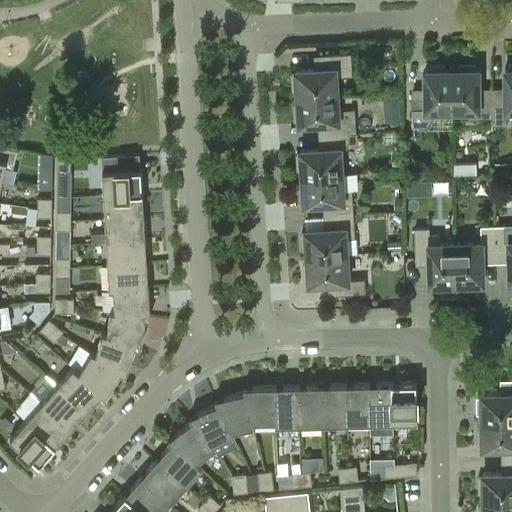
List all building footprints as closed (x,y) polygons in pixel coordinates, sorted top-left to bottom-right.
[(297,96),(337,94),(336,76),(352,75),(350,53),(318,55),(319,68),(295,70),(297,96)] [(505,93),(492,93),(492,118),(492,125),(506,125),(506,109),(511,109),(511,68),(504,69),(505,93)] [(468,118),(492,118),(492,93),(479,93),(478,69),(451,70),(452,110),(468,109),(468,118)] [(426,110),(452,110),(451,70),(424,70),(425,94),(412,94),(412,126),(426,126),(426,110)] [(322,122),(323,135),(348,133),(347,109),(338,110),(337,94),(297,96),(299,123),(322,122)] [(399,106),(384,107),(385,121),(399,120),(399,106)] [(300,149),(302,176),(342,174),(340,148),(349,148),(348,133),(323,135),(324,148),(300,149)] [(0,180),(1,181),(5,166),(13,167),(17,150),(0,146),(0,180)] [(103,194),(142,192),(141,168),(126,169),(125,157),(101,159),(103,194)] [(70,171),(70,158),(57,159),(57,171),(70,171)] [(508,163),(494,163),(494,171),(508,171),(508,163)] [(327,202),(328,215),(353,213),(352,189),(343,190),(342,174),(302,176),(303,203),(327,202)] [(103,194),(105,218),(144,216),(142,192),(103,194)] [(395,208),(395,211),(403,210),(404,197),(395,196),(394,208),(395,208)] [(37,207),(51,207),(52,198),(38,198),(37,207)] [(51,216),(51,207),(37,207),(37,216),(51,216)] [(57,211),(57,220),(70,220),(71,211),(57,211)] [(305,229),(307,256),(347,254),(346,238),(355,237),(353,213),(328,215),(329,228),(305,229)] [(92,242),(106,241),(145,239),(144,216),(105,218),(106,231),(91,232),(92,242)] [(70,220),(57,220),(56,229),(70,229),(70,220)] [(511,224),(494,225),(495,258),(508,257),(509,281),(511,280),(511,224)] [(481,242),(455,243),(456,282),(483,282),(482,258),(495,258),(494,225),(480,226),(481,242)] [(429,283),(456,282),(455,243),(439,243),(439,234),(429,234),(429,227),(414,228),(415,260),(428,260),(429,283)] [(37,235),(37,244),(51,244),(51,235),(37,235)] [(106,241),(108,265),(147,262),(145,239),(106,241)] [(387,241),(388,250),(401,249),(400,240),(387,241)] [(36,244),(26,244),(26,253),(36,253),(36,244)] [(51,244),(37,244),(37,253),(51,254),(51,244)] [(348,279),(347,254),(307,256),(308,283),(332,282),(333,295),(365,293),(364,278),(348,279)] [(56,257),(56,267),(70,267),(70,258),(56,257)] [(108,265),(109,288),(148,286),(147,262),(108,265)] [(70,267),(56,267),(55,291),(69,291),(70,267)] [(36,281),(50,282),(50,272),(36,272),(36,281)] [(50,291),(50,282),(36,281),(36,291),(50,291)] [(110,310),(150,316),(150,315),(148,286),(109,288),(109,289),(113,288),(114,310),(110,310)] [(55,312),(64,312),(64,298),(55,298),(55,312)] [(64,298),(64,312),(73,312),(73,298),(64,298)] [(34,308),(50,309),(50,300),(34,300),(34,308)] [(103,332),(141,346),(141,345),(145,316),(150,317),(150,316),(110,310),(107,333),(103,332)] [(40,329),(47,335),(56,325),(49,319),(40,329)] [(56,325),(47,335),(54,341),(63,330),(56,325)] [(91,351),(91,352),(125,373),(126,372),(136,345),(140,346),(141,346),(103,332),(95,354),(91,351)] [(125,373),(91,352),(79,372),(73,366),(73,367),(106,396),(121,371),(125,374),(125,373)] [(106,396),(73,367),(57,384),(86,410),(101,394),(105,397),(106,396)] [(481,420),(511,419),(511,379),(504,379),(505,393),(481,393),(481,420)] [(392,382),(393,421),(417,420),(416,381),(392,382)] [(368,383),(370,422),(370,434),(393,433),(393,421),(392,382),(368,383)] [(345,383),(322,384),(323,423),(346,422),(345,383)] [(368,383),(345,383),(346,422),(370,422),(368,383)] [(57,384),(42,402),(71,428),(86,410),(57,384)] [(298,384),(275,385),(276,424),(299,424),(298,384)] [(322,384),(298,384),(299,424),(323,423),(322,384)] [(245,386),(244,386),(254,426),(254,425),(253,421),(275,421),(275,424),(276,424),(275,385),(245,386)] [(216,398),(233,435),(231,431),(254,426),(244,386),(245,391),(216,398)] [(191,415),(190,416),(214,448),(215,448),(212,444),(233,435),(216,398),(215,398),(217,403),(191,415)] [(42,402),(26,419),(55,445),(71,428),(42,402)] [(169,437),(168,438),(201,467),(196,462),(214,448),(190,416),(189,416),(192,420),(169,437)] [(39,463),(55,445),(26,419),(10,437),(39,463)] [(506,460),(511,459),(511,419),(481,420),(482,447),(505,447),(506,460)] [(172,442),(156,459),(185,485),(201,467),(168,438),(172,442)] [(156,459),(141,476),(170,502),(185,485),(156,459)] [(511,459),(506,460),(506,472),(482,473),(483,500),(511,499),(511,459)] [(416,461),(394,464),(396,476),(417,474),(416,461)] [(385,477),(396,476),(394,464),(384,465),(385,477)] [(356,466),(347,467),(349,481),(358,480),(356,466)] [(340,482),(349,481),(347,467),(338,468),(340,482)] [(258,472),(258,481),(259,490),(273,489),(271,471),(258,472)] [(310,471),(301,472),(302,486),(311,485),(310,471)] [(279,488),(302,486),(301,472),(278,474),(279,488)] [(232,475),(233,484),(234,493),(248,492),(246,473),(232,475)] [(141,476),(125,494),(145,511),(160,511),(170,502),(141,476)] [(383,495),(388,499),(395,498),(393,482),(382,484),(383,495)] [(340,487),(342,511),(398,511),(397,511),(364,511),(362,485),(340,487)] [(310,511),(308,491),(286,493),(288,511),(342,511),(340,487),(342,511),(310,511)] [(288,511),(286,493),(265,495),(266,511),(288,511)] [(109,511),(145,511),(125,494),(109,511)] [(210,494),(204,501),(214,511),(220,504),(210,494)] [(511,511),(511,499),(483,500),(482,511),(511,511)] [(201,511),(212,511),(214,511),(204,501),(198,508),(201,511)]
